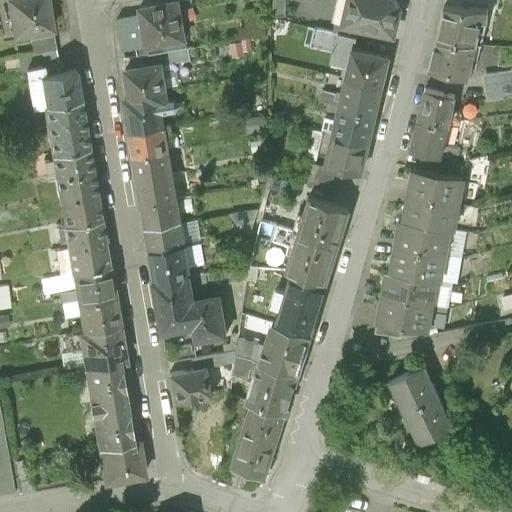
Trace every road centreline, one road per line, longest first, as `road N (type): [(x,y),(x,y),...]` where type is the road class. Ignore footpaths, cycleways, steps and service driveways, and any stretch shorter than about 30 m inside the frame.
road 1 (residential): [(89,0),(157,444),(176,484)]
road 2 (residential): [(426,0),(298,456)]
road 3 (residential): [(176,484),(4,511)]
road 4 (residential): [(456,511),(298,456)]
